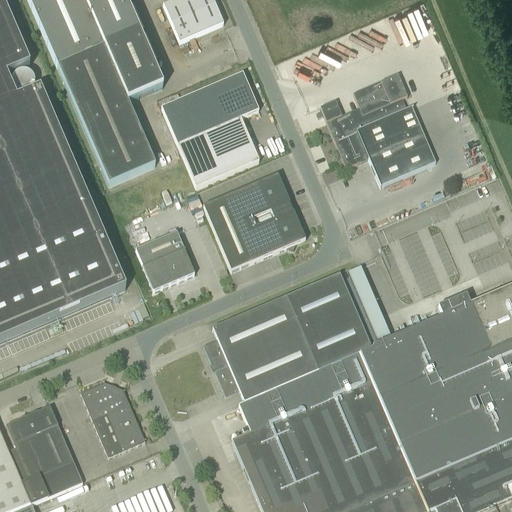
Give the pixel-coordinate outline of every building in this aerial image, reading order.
[(25,0),(108,190),(154,170),(127,106),(162,91),(138,37),(122,0),(25,0)] [(223,28),(210,0),(181,0),(162,8),(179,47),(223,28)] [(0,110),(16,103),(6,80),(29,70),(0,1),(0,110)] [(24,77),(27,91),(36,88),(33,75),(24,77)] [(177,149),(196,193),(258,166),(256,161),(248,142),(240,122),(258,115),(242,77),(161,112),(177,149)] [(397,78),(352,97),(359,112),(341,119),(335,105),(320,111),(321,114),(316,117),(318,121),(323,119),(346,172),(368,163),(380,191),(379,189),(435,167),(411,111),(400,116),(396,105),(407,100),(397,78)] [(16,103),(0,110),(0,346),(125,293),(39,93),(16,103)] [(248,142),(256,161),(260,159),(252,141),(248,142)] [(230,276),(277,256),(286,252),(293,254),(303,228),(297,225),(292,214),(294,213),(292,208),(290,209),(277,179),(203,211),(208,224),(230,276)] [(153,296),(162,292),(194,278),(176,237),(135,254),(152,295),(153,296)] [(214,376),(225,401),(239,396),(244,407),(358,359),(358,358),(371,353),(370,351),(339,278),(212,332),(217,344),(203,349),(214,374),(212,375),(212,376),(214,376)] [(250,437),(231,445),(258,506),(260,511),(423,511),(413,487),(396,447),(511,396),(511,290),(470,308),(466,298),(438,311),(442,320),(370,351),(371,353),(358,358),(358,359),(244,407),(238,409),(250,437)] [(145,307),(117,317),(122,331),(150,320),(145,307)] [(80,397),(92,425),(108,461),(145,445),(123,394),(104,386),(80,397)] [(413,487),(423,511),(511,511),(511,396),(396,447),(413,487)] [(73,466),(49,411),(37,416),(37,415),(27,419),(51,476),(73,466)] [(51,476),(27,419),(18,423),(18,424),(5,430),(15,452),(29,485),(39,481),(51,476)] [(0,511),(23,511),(30,509),(21,488),(7,456),(0,438),(0,511)] [(15,452),(7,456),(21,488),(29,485),(15,452)] [(30,509),(47,502),(82,487),(73,466),(51,476),(39,481),(29,485),(21,488),(30,509)]
